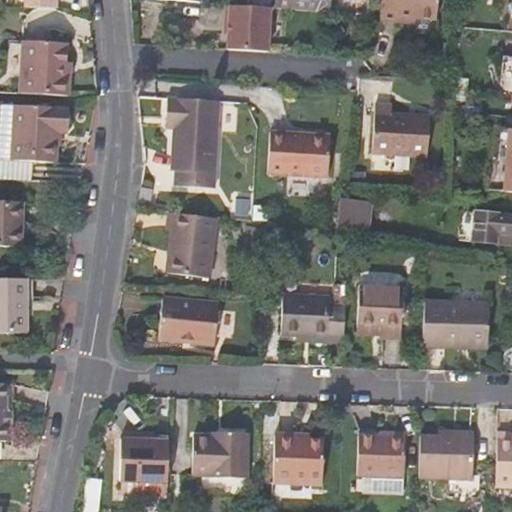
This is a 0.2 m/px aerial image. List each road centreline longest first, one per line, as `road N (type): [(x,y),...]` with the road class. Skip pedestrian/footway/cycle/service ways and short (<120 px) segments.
road 1 (residential): [(85,376),(511,390)]
road 2 (residential): [(105,0),(117,96),(89,361)]
road 3 (residential): [(85,376),(55,511)]
